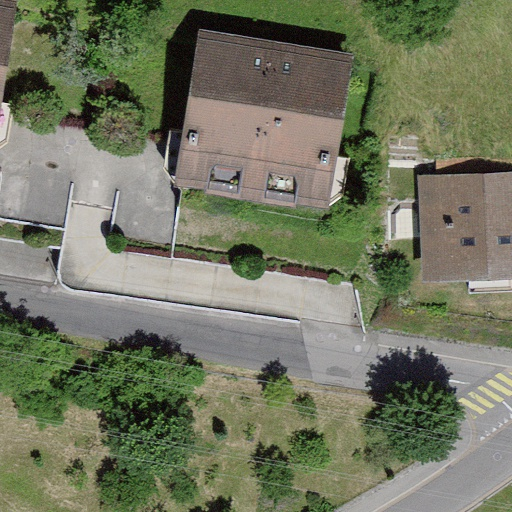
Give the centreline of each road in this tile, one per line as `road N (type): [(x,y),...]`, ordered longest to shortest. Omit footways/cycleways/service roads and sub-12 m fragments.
road 1 (residential): [(0,308),(480,392),(511,408)]
road 2 (residential): [(410,511),(511,446)]
